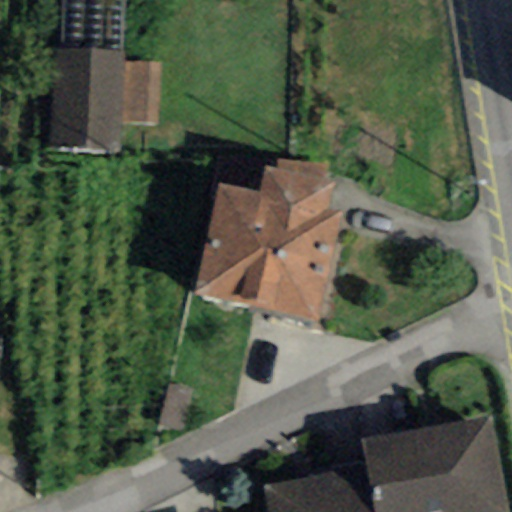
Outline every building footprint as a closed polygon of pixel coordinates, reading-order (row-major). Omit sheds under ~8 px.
[(62,0),(60,49),(119,51),(121,0),(62,0)] [(123,62),(123,52),(119,51),(60,49),(55,49),(51,150),(119,153),(120,123),(123,62)] [(159,64),(123,62),(120,123),(157,124),(159,64)] [(328,164),(277,161),(275,169),(324,180),(328,164)] [(194,295),(318,323),(343,213),(327,210),(334,182),(324,180),(275,169),(265,167),(259,194),(220,185),(194,295)] [(506,511),(489,416),(362,439),(367,470),(373,511),(506,511)] [(261,486),(265,511),(373,511),(367,470),(261,486)]
